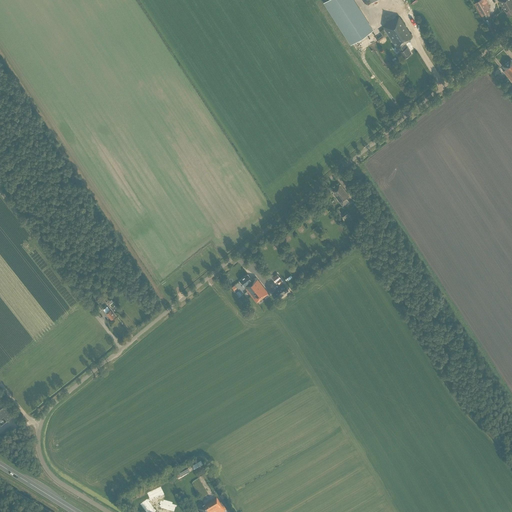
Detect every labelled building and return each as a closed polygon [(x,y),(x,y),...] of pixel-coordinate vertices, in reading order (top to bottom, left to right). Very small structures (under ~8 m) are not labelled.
[(372,31),(352,0),(326,0),(324,2),(351,44),(372,31)] [(480,0),(474,4),(481,17),(490,12),(482,0),(480,0)] [(502,8),(508,17),(511,14),(511,9),(511,8),(511,7),(511,1),(511,0),(500,0),(498,1),(499,2),(502,8)] [(412,38),(399,17),(383,27),(384,29),(380,32),(382,35),(386,32),(397,49),(404,59),(411,54),(405,44),(409,41),(408,40),(412,38)] [(511,61),(511,60),(502,67),(505,70),(503,72),(511,82),(511,81),(511,61)] [(340,185),(332,191),(334,193),(333,194),(342,206),(349,202),(346,198),(349,196),(340,185)] [(341,215),(345,221),(350,217),(346,211),(341,215)] [(247,274),(239,281),(256,303),(268,293),(256,277),(252,280),(247,274)] [(277,281),(279,284),(282,282),(276,275),(272,279),(275,282),(277,281)] [(276,290),(277,292),(272,295),(275,300),(288,291),(284,285),(276,290)] [(110,310),(107,307),(103,310),(106,313),(111,320),(115,316),(110,310)] [(16,414),(7,403),(0,409),(0,416),(5,413),(8,417),(2,422),(2,421),(1,421),(3,424),(16,414)] [(180,478),(189,473),(187,469),(178,474),(180,478)] [(224,511),(216,499),(204,506),(205,507),(199,511),(224,511)]
